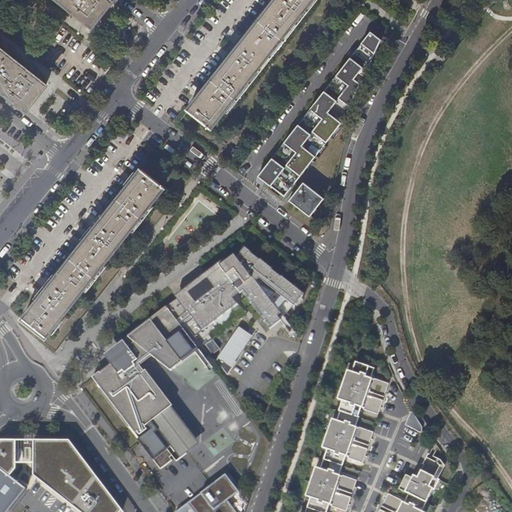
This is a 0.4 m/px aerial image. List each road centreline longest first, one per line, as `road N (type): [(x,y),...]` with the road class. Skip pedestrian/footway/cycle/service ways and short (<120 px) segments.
road 1 (residential): [(452,511),(469,478),(464,462),(405,370),(385,308),(337,268)]
road 2 (residential): [(440,0),(368,135),(337,268)]
road 3 (residential): [(337,268),(117,91)]
road 4 (unclassified): [(257,511),(337,268)]
road 5 (residential): [(23,389),(67,411),(145,511)]
